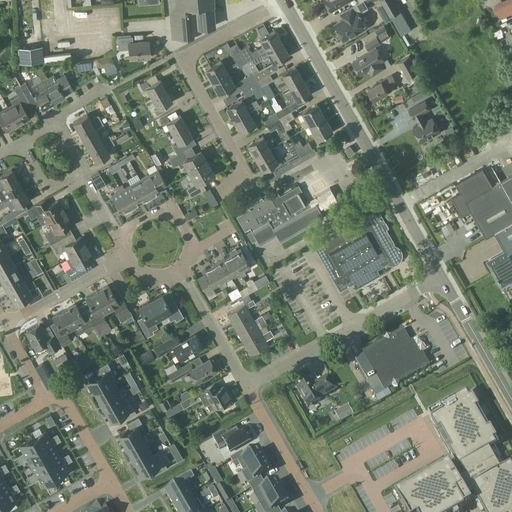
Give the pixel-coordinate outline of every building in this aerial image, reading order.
[(28,0),(30,21),(55,19),(54,0),(28,0)] [(170,0),(173,37),(192,36),(192,32),(200,32),(200,28),(214,26),(212,4),(213,4),(212,0),(170,0)] [(326,0),(332,11),(350,0),(326,0)] [(364,0),(363,0),(360,2),(344,11),(348,18),(336,25),(344,40),(352,35),(354,36),(368,28),(359,14),(369,8),(364,0)] [(401,10),(395,0),(381,0),(391,16),(401,10)] [(511,0),(502,0),(494,4),(500,18),(511,13),(511,0)] [(400,11),(391,16),(401,36),(411,30),(400,11)] [(258,49),(260,54),(282,42),(275,30),(260,38),(264,46),(258,49)] [(129,49),(130,59),(149,57),(148,41),(133,42),(132,36),(117,38),(118,50),(129,49)] [(381,43),(377,36),(365,44),(370,51),(353,62),(361,74),(370,69),(373,75),(385,68),(381,62),(385,60),(376,46),(381,43)] [(282,42),(260,54),(263,59),(270,56),(274,63),(289,54),(282,42)] [(240,50),(247,62),(252,59),(254,58),(247,45),(240,50)] [(18,63),(43,62),(42,46),(17,47),(18,63)] [(240,50),(231,55),(238,67),(247,62),(240,50)] [(104,67),(113,64),(110,55),(95,60),(98,69),(104,67)] [(409,56),(398,63),(407,79),(419,72),(409,56)] [(252,59),(247,62),(253,73),(257,81),(258,81),(270,74),(266,67),(259,71),(252,59)] [(91,60),(77,62),(78,70),(92,68),(91,60)] [(205,70),(212,82),(228,73),(221,61),(205,70)] [(116,72),(113,64),(104,67),(106,75),(116,72)] [(282,91),(303,79),(296,67),(283,74),(287,82),(279,86),(282,91)] [(219,94),(235,85),(228,73),(212,82),(219,94)] [(237,82),(242,90),(257,81),(253,73),(237,82)] [(54,101),(66,95),(63,91),(72,85),(66,74),(57,79),(54,74),(48,77),(48,76),(42,79),(54,101)] [(270,74),(258,81),(261,87),(273,80),(270,74)] [(375,100),(388,92),(386,88),(397,82),(392,74),(381,80),(382,81),(368,88),(375,100)] [(36,95),(44,108),(54,101),(42,79),(39,75),(32,79),(39,93),(36,95)] [(83,91),(95,83),(90,76),(78,83),(83,91)] [(152,97),(166,89),(160,79),(149,85),(147,80),(139,84),(142,90),(147,87),(152,97)] [(303,79),(282,91),(285,96),(293,92),(298,100),(311,93),(303,79)] [(265,93),(261,87),(258,81),(257,81),(242,90),(246,97),(254,93),(257,98),(265,93)] [(22,90),(23,90),(29,101),(33,108),(38,105),(28,87),(25,82),(20,85),(22,90)] [(29,101),(23,90),(22,90),(20,85),(14,88),(18,96),(10,100),(13,104),(9,107),(19,124),(30,118),(25,110),(26,109),(24,104),(29,101)] [(420,98),(432,91),(430,86),(429,87),(418,93),(420,98)] [(172,100),(166,89),(152,97),(158,108),(154,110),(157,115),(164,111),(162,106),(172,100)] [(105,108),(111,105),(106,97),(100,101),(105,108)] [(234,119),(256,107),(256,106),(258,105),(256,101),(254,103),(253,101),(246,106),(242,99),(227,107),(234,119)] [(413,128),(421,142),(441,131),(433,117),(426,120),(422,113),(430,109),(425,100),(409,109),(414,118),(415,118),(419,124),(413,128)] [(294,101),(276,112),(279,118),(298,107),(294,101)] [(310,125),(324,117),(317,104),(302,113),(306,119),(300,122),(304,129),(310,125)] [(0,116),(8,130),(19,124),(9,107),(0,111),(0,116)] [(256,107),(234,119),(241,131),(256,123),(252,116),(259,112),(256,107)] [(279,118),(286,130),(292,127),(288,121),(294,118),(291,111),(279,118)] [(267,125),(279,118),(276,112),(263,119),(267,125)] [(74,122),(80,132),(93,124),(101,120),(98,115),(91,120),(88,114),(74,122)] [(186,125),(180,114),(169,120),(167,115),(160,119),(163,125),(167,123),(172,133),(186,125)] [(317,138),(332,130),(324,117),(310,125),(317,138)] [(280,134),(286,130),(279,118),(267,125),(270,131),(276,128),(280,134)] [(93,124),(80,132),(85,141),(99,134),(96,128),(103,124),(101,120),(93,124)] [(186,125),(172,133),(178,143),(174,145),(177,151),(184,147),(182,142),(193,135),(186,125)] [(445,130),(450,139),(458,135),(452,125),(445,130)] [(91,151),(112,139),(109,135),(102,139),(99,134),(85,141),(91,151)] [(255,157),(270,148),(263,136),(248,144),(255,157)] [(112,139),(91,151),(97,161),(110,154),(107,148),(114,144),(112,139)] [(301,156),(312,149),(309,143),(303,146),(299,140),(294,143),(301,156)] [(466,145),(465,145),(463,141),(454,144),(459,160),(470,156),(466,145)] [(284,157),(288,163),(301,156),(294,143),(287,147),(291,153),(284,157)] [(62,158),(68,152),(62,146),(56,152),(62,158)] [(350,146),(348,147),(345,149),(348,155),(354,152),(350,146)] [(270,148),(255,157),(262,170),(278,161),(277,161),(280,160),(273,147),(270,149),(270,148)] [(314,148),(312,149),(301,156),(288,163),(278,169),(281,174),(317,153),(314,148)] [(151,155),(156,165),(164,161),(159,150),(151,155)] [(192,170),(207,162),(201,151),(188,158),(183,150),(169,158),(174,166),(178,164),(181,168),(188,163),(192,170)] [(8,153),(10,162),(19,160),(17,152),(8,153)] [(120,165),(130,160),(127,156),(118,161),(120,165)] [(24,159),(11,165),(16,175),(29,169),(24,159)] [(119,166),(120,165),(118,161),(108,167),(112,174),(121,169),(119,166)] [(207,162),(192,170),(196,177),(188,181),(191,186),(186,188),(191,197),(205,188),(201,181),(214,173),(207,162)] [(413,184),(436,173),(432,163),(408,175),(413,184)] [(149,174),(141,179),(151,197),(160,191),(159,190),(167,185),(161,174),(164,172),(160,164),(156,166),(154,164),(146,169),(149,174)] [(483,168),(456,184),(461,192),(453,197),(463,215),(472,210),(487,237),(495,232),(509,257),(492,267),(502,285),(511,279),(511,174),(493,186),(483,168)] [(0,176),(0,175),(0,189),(6,186),(18,179),(12,169),(0,176)] [(106,184),(99,172),(91,177),(98,189),(106,184)] [(6,186),(0,189),(0,198),(2,202),(24,189),(18,179),(6,186)] [(141,202),(151,197),(141,179),(131,185),(141,202)] [(131,185),(122,190),(132,207),(141,202),(131,185)] [(324,217),(320,211),(338,201),(330,187),(317,195),(318,196),(304,204),(298,193),(302,191),(299,185),(280,196),(277,191),(263,199),(262,196),(247,204),(249,208),(236,215),(245,231),(250,228),(251,229),(246,231),(252,241),(256,238),(259,245),(277,235),(280,241),(324,217)] [(132,207),(122,190),(120,186),(117,188),(119,192),(112,195),(122,213),(132,207)] [(4,215),(7,221),(28,209),(24,202),(29,199),(24,189),(2,202),(0,202),(0,209),(7,205),(11,211),(4,215)] [(216,199),(224,196),(221,190),(213,194),(216,199)] [(28,209),(26,210),(31,219),(40,214),(42,213),(47,221),(66,210),(63,205),(61,204),(59,200),(49,205),(46,198),(35,205),(28,209)] [(340,291),(356,281),(355,280),(375,268),(376,270),(380,267),(379,266),(385,262),(388,264),(391,265),(394,265),(397,263),(399,262),(401,260),(402,257),(402,254),(402,251),(399,247),(395,245),(392,244),(392,242),(393,241),(386,228),(388,227),(378,209),(353,223),(314,246),(319,254),(340,291)] [(51,244),(72,232),(69,226),(73,224),(70,219),(70,216),(66,210),(47,221),(47,222),(49,220),(53,226),(49,229),(49,231),(44,233),(50,243),(44,245),(45,247),(51,244)] [(193,210),(180,213),(182,219),(194,216),(193,210)] [(71,257),(87,247),(81,236),(76,239),(72,232),(51,244),(57,255),(66,249),(71,257)] [(22,247),(27,244),(23,237),(18,240),(22,247)] [(14,238),(3,242),(5,247),(16,244),(14,238)] [(27,244),(22,247),(26,254),(31,251),(27,244)] [(0,259),(8,255),(3,245),(4,245),(0,246),(0,259)] [(87,247),(71,257),(75,264),(65,270),(70,278),(56,286),(57,289),(71,280),(71,281),(92,268),(89,262),(94,259),(87,247)] [(232,254),(232,255),(244,276),(246,274),(244,271),(251,267),(241,249),(238,251),(236,249),(231,252),(232,254)] [(0,272),(14,265),(8,255),(0,259),(0,272)] [(239,278),(244,276),(232,255),(222,260),(232,277),(237,275),(239,278)] [(33,267),(39,264),(35,257),(29,260),(33,267)] [(225,282),(232,277),(222,260),(213,266),(225,286),(227,285),(225,282)] [(39,264),(33,267),(37,274),(43,271),(39,264)] [(0,278),(3,284),(19,275),(14,265),(0,272),(0,278)] [(204,273),(197,277),(210,299),(216,295),(213,288),(218,286),(220,289),(225,286),(213,266),(203,271),(204,273)] [(9,294),(26,284),(25,284),(19,275),(3,284),(9,294)] [(250,279),(247,281),(253,291),(258,288),(252,279),(250,279)] [(242,297),(253,291),(247,281),(245,281),(248,286),(239,291),(242,297)] [(26,284),(9,294),(15,305),(29,297),(33,303),(44,296),(38,286),(30,290),(26,284)] [(132,315),(129,310),(116,287),(111,290),(108,285),(98,291),(109,310),(113,308),(121,322),(132,315)] [(88,301),(83,304),(96,327),(97,329),(108,322),(103,314),(109,310),(98,291),(86,298),(88,301)] [(163,294),(153,300),(163,316),(167,314),(170,321),(175,318),(176,321),(183,317),(173,299),(167,302),(163,294)] [(233,324),(251,313),(242,298),(231,304),(234,309),(227,313),(233,324)] [(154,321),(163,316),(153,300),(140,307),(144,315),(137,319),(147,337),(154,333),(153,331),(158,328),(154,321)] [(76,304),(64,310),(74,327),(79,334),(85,331),(86,333),(96,327),(83,304),(78,307),(76,304)] [(67,331),(74,327),(64,310),(53,317),(56,321),(50,324),(63,346),(72,341),(67,331)] [(251,313),(233,324),(239,334),(256,324),(251,313)] [(262,334),(259,328),(267,324),(264,319),(259,322),(256,324),(239,334),(245,344),(262,334)] [(29,338),(30,338),(29,339),(29,340),(31,344),(33,344),(36,350),(45,345),(49,352),(60,346),(54,335),(48,339),(39,324),(26,332),(29,338)] [(262,334),(245,344),(250,354),(268,344),(266,340),(274,336),(270,329),(262,334)] [(363,353),(341,366),(363,404),(375,397),(385,391),(392,387),(397,389),(399,383),(430,365),(423,353),(420,354),(412,340),(410,341),(403,329),(391,336),(386,335),(384,339),(362,352),(363,353)] [(203,347),(196,335),(182,342),(177,334),(153,347),(159,356),(173,348),(180,359),(184,361),(188,359),(188,356),(203,347)] [(9,347),(2,350),(5,356),(12,353),(9,347)] [(166,376),(170,382),(171,381),(172,382),(190,371),(197,382),(217,371),(210,359),(194,368),(190,361),(168,374),(168,375),(166,376)] [(47,389),(55,384),(43,362),(34,367),(47,389)] [(96,369),(99,375),(88,381),(94,391),(115,379),(109,369),(111,368),(107,362),(96,369)] [(17,378),(23,375),(20,369),(14,372),(17,378)] [(129,372),(124,375),(129,383),(135,381),(129,372)] [(300,387),(298,389),(308,406),(322,398),(320,396),(324,394),(324,395),(336,389),(329,375),(317,382),(318,384),(315,386),(312,381),(310,381),(306,380),(301,383),(300,387)] [(99,401),(118,390),(113,381),(115,380),(115,379),(94,391),(99,401)] [(140,390),(135,381),(129,383),(131,387),(129,388),(133,394),(140,390)] [(210,411),(214,408),(231,398),(224,385),(218,389),(214,382),(197,392),(205,406),(206,405),(210,411)] [(12,385),(2,388),(5,397),(14,394),(12,385)] [(105,410),(126,398),(125,398),(123,399),(118,390),(99,401),(100,401),(98,402),(100,406),(102,405),(105,410)] [(449,463),(395,494),(405,511),(458,511),(472,504),(469,498),(474,495),(483,511),(511,511),(511,466),(511,464),(500,470),(489,450),(496,446),(493,441),(497,439),(490,427),(487,429),(481,420),(483,418),(484,419),(485,419),(484,416),(483,417),(483,418),(481,419),(476,409),(479,407),(473,396),(469,398),(466,393),(451,401),(428,414),(435,428),(434,428),(449,455),(451,454),(458,468),(460,467),(466,477),(459,481),(449,463)] [(191,404),(190,402),(195,399),(192,394),(180,401),(184,408),(191,404)] [(131,408),(126,398),(105,410),(111,420),(121,414),(124,420),(136,413),(133,407),(131,408)] [(165,400),(160,403),(163,410),(169,406),(165,400)] [(184,408),(180,401),(164,411),(168,417),(184,408)] [(347,405),(342,408),(348,417),(352,415),(347,405)] [(126,423),(130,429),(119,435),(125,445),(144,435),(144,434),(141,435),(136,426),(141,422),(138,417),(126,423)] [(227,429),(212,437),(219,449),(226,446),(230,452),(249,441),(242,428),(230,434),(227,429)] [(38,449),(59,437),(57,433),(49,437),(46,431),(32,438),(38,449)] [(130,455),(149,444),(144,435),(125,445),(130,455)] [(57,451),(53,444),(61,440),(59,437),(38,449),(44,459),(57,451)] [(38,449),(32,438),(19,446),(23,453),(15,457),(17,460),(38,449)] [(183,459),(174,443),(168,446),(177,462),(183,459)] [(136,464),(158,451),(152,454),(147,446),(149,444),(130,455),(131,455),(129,456),(131,460),(133,459),(136,464)] [(44,459),(38,449),(17,460),(19,464),(27,460),(30,466),(44,459)] [(242,452),(230,459),(233,464),(238,462),(243,471),(243,472),(265,460),(259,449),(245,457),(242,452)] [(49,468),(70,457),(68,453),(61,457),(57,451),(44,459),(49,468)] [(167,467),(158,451),(136,464),(142,474),(152,468),(155,474),(167,467)] [(69,471),(65,464),(72,460),(70,457),(49,468),(55,479),(69,471)] [(49,468),(44,459),(30,466),(34,473),(27,477),(29,480),(49,468)] [(243,471),(241,473),(247,483),(248,483),(251,488),(263,481),(260,476),(271,470),(265,460),(243,472),(243,471)] [(0,483),(5,481),(1,474),(9,470),(7,467),(0,470),(0,483)] [(55,479),(49,468),(29,480),(31,484),(38,480),(42,486),(55,479)] [(218,487),(223,484),(214,468),(208,471),(218,487)] [(167,493),(172,503),(189,494),(193,492),(188,482),(194,478),(191,472),(173,482),(177,487),(167,493)] [(263,481),(251,488),(254,493),(253,494),(259,504),(283,491),(277,480),(266,486),(263,481)] [(0,496),(18,486),(16,483),(9,487),(5,481),(0,483),(0,496)] [(223,485),(217,488),(226,503),(232,500),(223,485)] [(16,501),(13,494),(20,490),(18,486),(0,496),(0,503),(3,509),(16,501)] [(209,491),(200,495),(203,499),(211,494),(209,491)] [(283,491),(259,504),(263,511),(280,511),(278,507),(289,501),(288,501),(290,500),(287,494),(285,495),(283,491)] [(189,494),(172,503),(177,511),(179,511),(194,503),(189,494)] [(201,511),(204,510),(200,511),(199,511),(194,503),(179,511),(201,511)]
